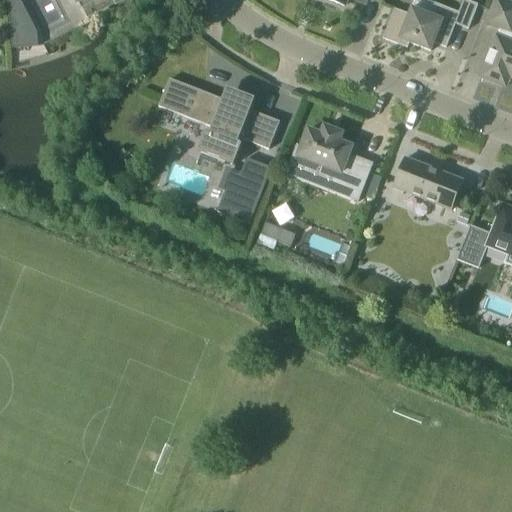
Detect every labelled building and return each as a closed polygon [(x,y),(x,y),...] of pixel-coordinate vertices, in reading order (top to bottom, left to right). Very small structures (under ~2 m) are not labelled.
[(88,19),(116,5),(113,0),(99,0),(83,9),(88,19)] [(459,13),(435,4),(425,0),(416,0),(415,2),(412,9),(410,16),(395,10),(384,40),(399,46),(401,41),(431,52),(434,44),(447,49),(456,25),(469,30),(479,6),(464,0),(459,13)] [(511,4),(500,0),(496,0),(487,24),(501,30),(498,37),(497,37),(480,78),(506,88),(510,79),(511,79),(511,4)] [(21,2),(8,3),(12,49),(29,48),(38,45),(37,34),(21,2)] [(256,100),(227,90),(223,101),(170,80),(159,108),(212,129),(210,133),(207,132),(199,152),(234,166),(243,146),(239,144),(240,140),(269,151),(280,123),(251,112),(256,100)] [(309,131),(298,158),(312,163),(311,168),(326,174),(328,169),(342,175),(343,173),(350,175),(342,195),(359,202),(374,165),(356,158),(356,160),(349,157),(353,148),(340,143),(343,135),(325,128),(321,136),(309,131)] [(406,159),(394,189),(452,212),(455,203),(457,204),(463,191),(460,190),(463,182),(406,159)] [(227,193),(219,212),(250,224),(271,170),(248,161),(243,175),(234,196),(227,193)] [(511,209),(503,206),(491,236),(471,228),(458,261),(479,270),(488,247),(509,256),(505,264),(511,266),(511,209)] [(461,214),(458,222),(467,226),(470,217),(461,214)] [(265,225),(261,235),(277,242),(291,247),(295,237),(265,225)]
